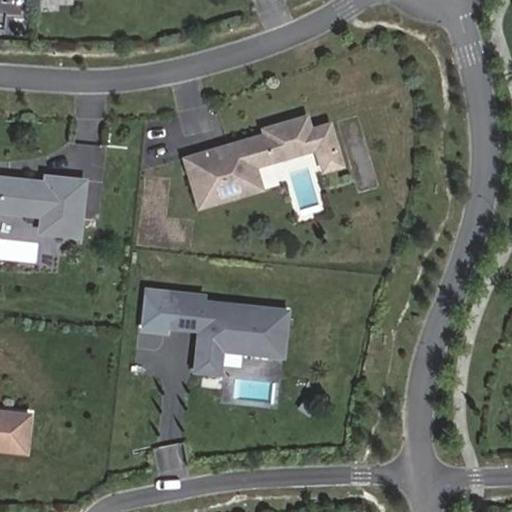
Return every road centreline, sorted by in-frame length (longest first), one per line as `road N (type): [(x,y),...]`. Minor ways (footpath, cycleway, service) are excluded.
road 1 (residential): [(421,477),(420,397),(487,164),(478,86),(452,1)]
road 2 (residential): [(359,0),(194,67),(91,81),(0,75)]
road 3 (residential): [(98,511),(237,479),(421,477)]
